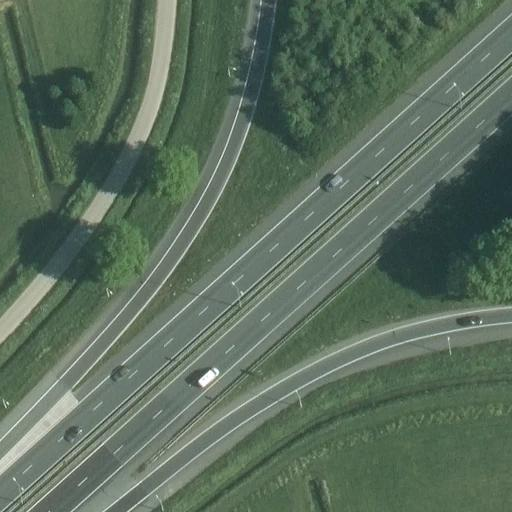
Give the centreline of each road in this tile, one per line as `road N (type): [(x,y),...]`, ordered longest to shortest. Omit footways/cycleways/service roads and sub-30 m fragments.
road 1 (motorway): [(511,33),(0,493)]
road 2 (motorway): [(48,511),(511,95)]
road 3 (motorway): [(265,0),(240,118),(196,217),(113,331),(0,454)]
road 4 (motorway): [(114,511),(299,378),(406,334),(511,316)]
road 5 (unclassified): [(0,334),(89,222),(124,161),(154,86),(165,0)]
